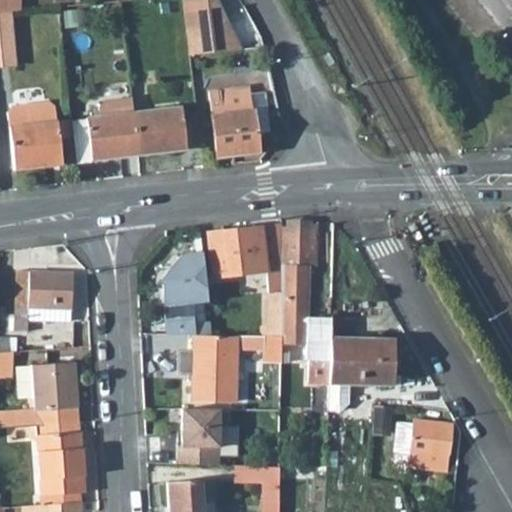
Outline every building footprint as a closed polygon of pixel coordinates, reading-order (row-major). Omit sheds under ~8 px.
[(0,0),(0,11),(8,11),(20,10),(20,0),(0,0)] [(215,0),(182,0),(188,54),(238,48),(215,0)] [(0,11),(0,66),(13,66),(8,11),(0,11)] [(257,152),(255,133),(250,93),(249,86),(208,91),(215,152),(232,150),(232,155),(257,152)] [(250,93),(255,133),(271,131),(265,92),(250,93)] [(85,118),(90,160),(137,155),(132,112),(130,97),(105,100),(98,108),(99,116),(85,118)] [(49,160),(59,159),(55,121),(54,107),(48,102),(11,106),(7,112),(8,126),(12,169),(49,165),(49,160)] [(137,155),(185,150),(180,107),(132,112),(137,155)] [(280,336),(280,343),(305,343),(304,360),(307,360),(307,383),(328,383),(329,337),(330,317),(306,317),(307,246),(315,246),(316,224),(308,223),(308,221),(287,221),(286,264),(280,264),(280,292),(280,320),(280,336)] [(266,271),(267,292),(280,292),(280,264),(281,224),(207,232),(212,278),(266,271)] [(206,301),(201,252),(181,254),(163,279),(165,319),(163,319),(164,334),(191,335),(210,335),(208,323),(191,324),(189,302),(206,301)] [(14,317),(13,330),(27,331),(28,320),(28,308),(65,309),(70,309),(71,272),(15,270),(14,317)] [(267,292),(269,319),(280,320),(280,292),(267,292)] [(28,320),(64,321),(65,309),(28,308),(28,320)] [(191,379),(191,399),(234,400),(235,349),(235,335),(210,335),(191,335),(191,350),(177,350),(177,373),(187,373),(191,373),(191,379)] [(235,335),(235,349),(262,349),(262,336),(235,335)] [(13,351),(8,351),(7,337),(0,336),(0,378),(12,378),(13,351)] [(262,349),(262,362),(280,363),(280,343),(280,336),(262,336),(262,349)] [(7,337),(8,351),(13,351),(16,351),(15,337),(7,337)] [(329,337),(328,383),(327,410),(339,410),(347,403),(347,384),(392,385),(393,339),(329,337)] [(31,365),(34,410),(77,407),(74,362),(31,365)] [(379,406),(376,432),(390,434),(393,407),(379,406)] [(36,439),(35,425),(78,421),(77,407),(34,410),(0,412),(0,427),(6,427),(7,441),(36,439)] [(229,426),(229,409),(180,409),(179,431),(179,439),(176,439),(175,464),(217,465),(218,426),(229,426)] [(412,419),(407,466),(446,471),(451,423),(412,419)] [(79,492),(83,492),(78,421),(35,425),(36,439),(40,495),(79,492)] [(261,483),(261,511),(277,511),(278,467),(233,465),(233,482),(261,483)] [(166,482),(167,511),(201,511),(201,504),(200,480),(166,482)] [(34,500),(34,505),(79,502),(79,492),(40,495),(40,500),(34,500)] [(79,511),(79,502),(34,505),(28,505),(27,511),(79,511)] [(212,511),(212,503),(201,504),(201,511),(212,511)]
